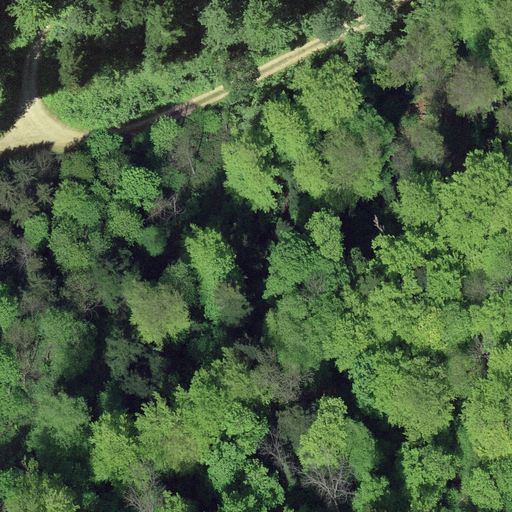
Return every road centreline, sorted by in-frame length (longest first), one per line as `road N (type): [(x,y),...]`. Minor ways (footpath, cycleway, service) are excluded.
road 1 (track): [(402,0),(142,129),(70,139),(34,127)]
road 2 (track): [(34,127),(27,77),(57,0)]
